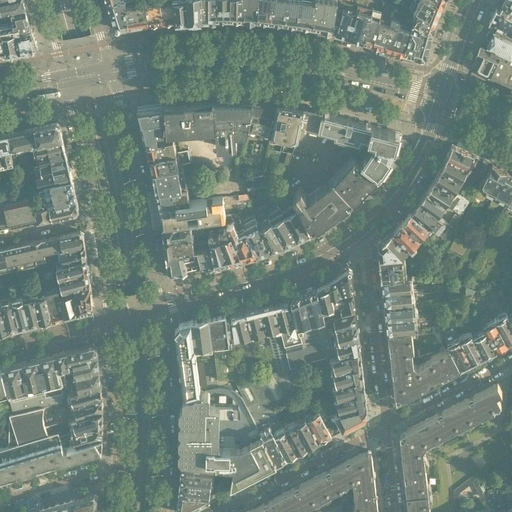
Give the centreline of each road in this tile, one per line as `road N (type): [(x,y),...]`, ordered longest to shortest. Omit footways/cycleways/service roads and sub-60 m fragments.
road 1 (primary): [(144,511),(149,401),(128,206),(74,0)]
road 2 (primary): [(58,0),(119,252),(134,405),(129,511)]
road 3 (residential): [(383,85),(372,57),(309,42),(164,35),(152,57)]
road 4 (residential): [(146,70),(164,85),(244,82),(366,102),(383,85)]
road 5 (residential): [(154,306),(142,204),(112,77)]
road 6 (tertiary): [(383,85),(271,59),(167,61)]
road 7 (residential): [(154,306),(293,266),(357,230)]
road 8 (residential): [(158,511),(163,398),(154,306)]
road 9 (residential): [(357,230),(386,425)]
road 10 (residential): [(386,425),(217,511)]
road 11 (residential): [(357,230),(416,161),(440,98)]
road 12 (residential): [(110,318),(119,463)]
road 13 (residential): [(386,425),(511,357)]
road 14 (residential): [(64,86),(99,214)]
road 15 (residential): [(119,463),(0,500)]
